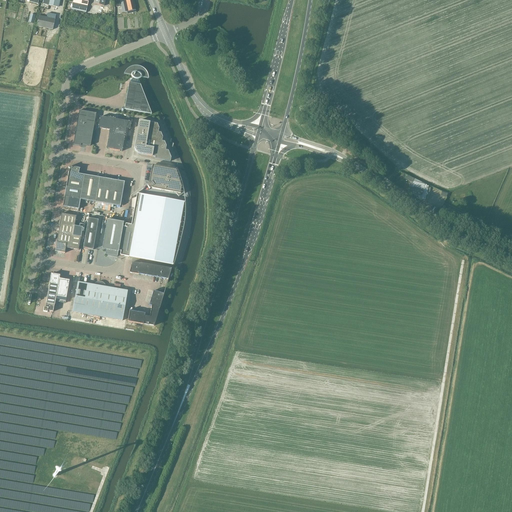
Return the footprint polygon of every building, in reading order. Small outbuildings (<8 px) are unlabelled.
[(85,13),(88,0),(73,0),(71,9),(85,13)] [(115,0),(116,7),(121,6),(122,13),(127,12),(128,17),(136,15),(133,0),(115,0)] [(97,11),(92,40),(112,43),(115,25),(115,26),(117,15),(97,11)] [(38,16),(36,26),(52,30),(54,19),(55,16),(47,14),(46,17),(38,16)] [(127,73),(128,74),(131,75),(131,76),(131,77),(132,77),(133,78),(129,82),(124,109),(151,114),(138,79),(140,79),(140,78),(140,77),(145,77),(146,77),(145,76),(145,74),(143,72),(141,70),(137,68),(134,68),(130,69),(128,71),(127,72),(126,73),(127,73)] [(73,145),(80,146),(81,144),(90,146),(96,113),(79,110),(73,145)] [(128,122),(115,120),(115,119),(113,118),(112,118),(110,118),(110,117),(110,118),(107,117),(107,118),(102,117),(100,117),(99,119),(98,126),(98,125),(98,126),(98,128),(100,128),(100,129),(109,130),(106,146),(106,149),(108,149),(108,150),(108,149),(119,151),(121,151),(124,139),(124,138),(124,136),(125,134),(125,129),(129,130),(130,125),(131,125),(131,124),(130,124),(131,122),(128,122)] [(138,121),(134,146),(134,148),(134,149),(134,150),(135,151),(136,152),(137,153),(138,154),(139,154),(140,155),(154,157),(154,159),(170,162),(170,158),(167,151),(165,150),(166,146),(164,142),(161,141),(162,137),(160,133),(158,132),(158,128),(157,124),(138,121)] [(69,169),(67,179),(83,182),(84,175),(78,174),(79,168),(71,167),(70,166),(68,168),(69,169)] [(175,170),(156,166),(152,166),(149,183),(146,185),(149,189),(151,188),(152,188),(176,193),(178,196),(181,194),(180,192),(181,187),(175,170)] [(95,202),(99,178),(84,175),(83,182),(82,190),(80,200),(95,202)] [(417,195),(417,196),(417,197),(418,199),(425,200),(428,187),(426,187),(426,185),(413,182),(414,179),(406,175),(405,179),(410,181),(410,182),(413,183),(411,194),(417,195)] [(124,182),(99,178),(95,202),(120,206),(124,182)] [(83,182),(67,179),(66,187),(82,190),(83,182)] [(80,200),(82,190),(66,187),(64,197),(80,200)] [(122,227),(118,251),(120,251),(120,255),(135,258),(171,265),(183,202),(147,195),(136,194),(131,225),(125,224),(124,227),(122,227)] [(78,209),(80,200),(64,197),(62,207),(78,209)] [(59,221),(58,223),(74,226),(76,216),(61,214),(60,221),(59,221)] [(83,248),(93,250),(98,220),(88,218),(83,248)] [(118,252),(118,251),(122,227),(123,222),(107,219),(102,249),(105,250),(105,255),(117,257),(118,252)] [(59,226),(58,233),(72,236),(80,237),(82,227),(74,226),(58,223),(58,226),(59,226)] [(71,245),(72,236),(58,233),(56,240),(55,240),(55,242),(71,245)] [(72,236),(71,245),(70,249),(78,250),(80,237),(72,236)] [(70,249),(71,245),(55,242),(55,244),(56,244),(54,251),(64,253),(65,248),(70,249)] [(138,275),(138,274),(140,264),(131,262),(131,266),(130,273),(133,273),(133,274),(138,275)] [(146,276),(148,265),(140,263),(140,264),(138,274),(146,276)] [(153,277),(155,266),(148,265),(146,276),(153,277)] [(160,278),(162,267),(155,266),(153,277),(160,278)] [(171,269),(162,267),(160,278),(167,279),(166,282),(167,282),(171,269)] [(51,274),(49,284),(58,285),(59,279),(59,275),(51,274)] [(59,279),(58,285),(56,297),(65,298),(69,281),(59,279)] [(93,316),(99,282),(98,282),(97,282),(96,283),(95,285),(77,282),(72,312),(93,316)] [(110,308),(113,288),(103,287),(104,284),(103,283),(102,283),(101,282),(100,282),(99,282),(93,316),(122,321),(124,311),(110,308)] [(56,297),(58,285),(49,284),(47,295),(55,297),(56,297)] [(127,291),(113,288),(110,308),(124,311),(127,291)] [(153,291),(151,298),(161,301),(164,291),(163,294),(153,291)] [(55,297),(47,295),(45,308),(43,307),(43,312),(47,312),(47,311),(53,312),(54,305),(55,297)] [(159,309),(161,301),(151,298),(148,305),(151,306),(158,308),(159,309)] [(157,313),(158,308),(151,306),(149,317),(144,316),(143,324),(154,326),(157,313)] [(135,323),(137,312),(129,311),(130,310),(129,310),(127,322),(135,323)] [(143,324),(144,316),(144,313),(137,312),(135,323),(143,324)]
